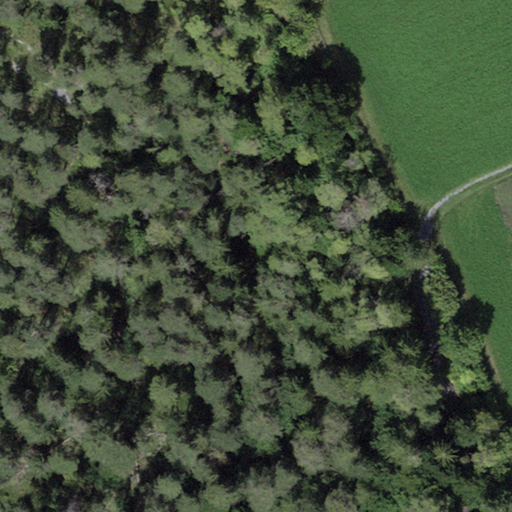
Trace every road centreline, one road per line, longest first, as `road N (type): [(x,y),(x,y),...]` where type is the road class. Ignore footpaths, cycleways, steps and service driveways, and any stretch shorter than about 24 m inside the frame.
road 1 (track): [(402,311),(423,511)]
road 2 (track): [(402,311),(430,225),(482,187),(511,178)]
road 3 (track): [(381,176),(402,311)]
